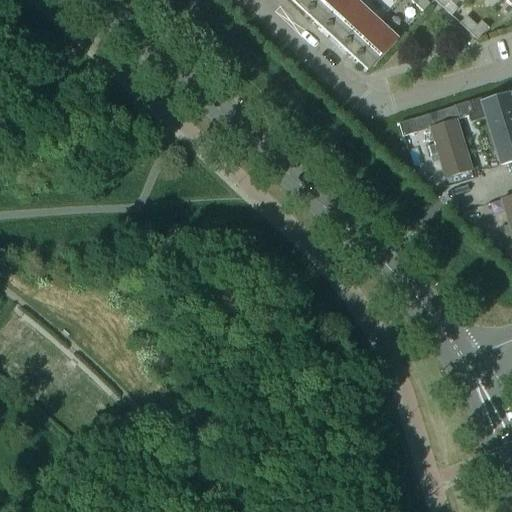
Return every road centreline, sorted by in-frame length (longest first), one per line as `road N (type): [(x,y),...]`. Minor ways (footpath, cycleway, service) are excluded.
road 1 (tertiary): [(466,357),(103,0)]
road 2 (residential): [(511,69),(376,109),(256,0)]
road 3 (tertiary): [(466,357),(508,511)]
